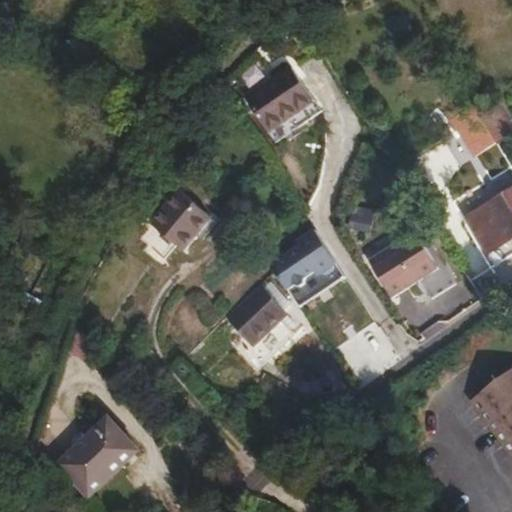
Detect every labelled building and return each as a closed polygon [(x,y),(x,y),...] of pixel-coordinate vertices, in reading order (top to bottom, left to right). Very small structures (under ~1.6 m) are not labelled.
[(329,117),(301,74),(256,102),(283,146),(329,117)] [(468,124),(445,137),(453,151),(476,138),(468,124)] [(453,151),(445,137),(423,149),(437,171),(458,159),(453,151)] [(453,151),(458,159),(481,146),(476,138),(453,151)] [(216,215),(178,184),(168,197),(174,202),(146,238),(171,257),(183,242),(189,248),(216,215)] [(494,220),(506,241),(511,237),(511,191),(493,202),(501,216),(494,220)] [(493,202),(486,206),(494,220),(501,216),(493,202)] [(494,220),(486,206),(470,215),(477,228),(494,220)] [(490,250),(506,241),(494,220),(477,228),(490,250)] [(278,269),(293,291),(320,273),(323,278),(344,264),(322,230),(319,226),(298,238),(302,243),(273,262),(278,269)] [(443,267),(420,231),(375,262),(398,298),(443,267)] [(320,273),(293,291),(304,309),(353,277),(344,264),(323,278),(320,273)] [(290,315),(266,288),(233,316),(255,343),(244,352),(260,370),(299,337),(284,320),(290,315)] [(43,327),(30,321),(25,334),(38,340),(43,327)] [(511,368),(475,390),(511,453),(511,368)] [(144,454),(116,422),(66,467),(94,498),(144,454)]
